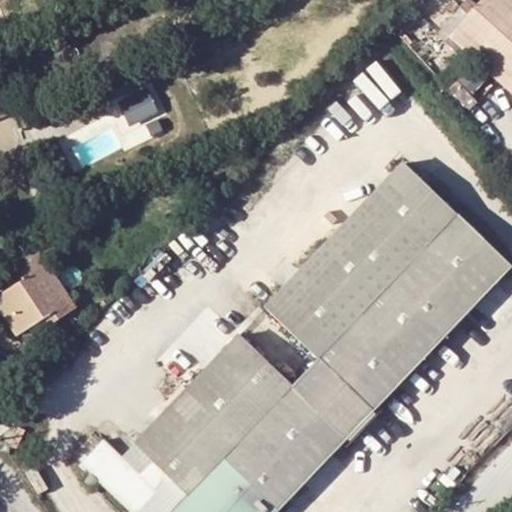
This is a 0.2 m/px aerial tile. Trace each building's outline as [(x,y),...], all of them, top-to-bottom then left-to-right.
[(511,0),(474,0),(448,29),(511,86),(511,0)] [(122,94),(129,121),(161,113),(154,87),(122,94)] [(261,297),(316,349),(457,207),(401,151),(261,297)] [(316,349),(370,401),(509,258),(457,207),(316,349)] [(51,300),(56,307),(72,297),(33,233),(8,247),(19,267),(0,278),(0,301),(14,323),(32,312),(51,300)] [(142,511),(155,511),(291,375),(238,324),(131,433),(113,415),(79,451),(142,511)] [(370,401),(316,349),(291,375),(344,427),(370,401)] [(260,511),(344,427),(291,375),(155,511),(260,511)]
